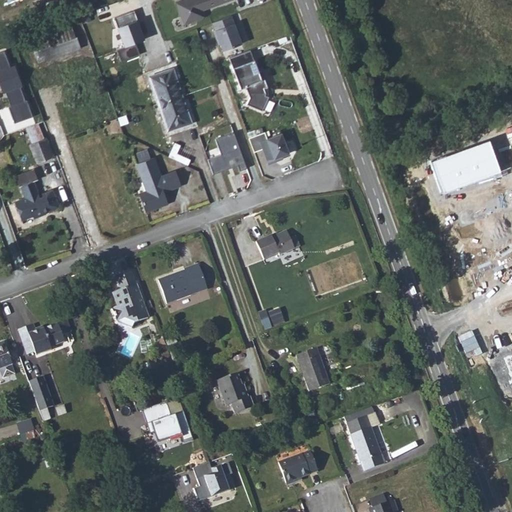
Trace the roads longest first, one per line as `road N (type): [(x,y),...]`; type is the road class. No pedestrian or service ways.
road 1 (secondary): [(304,0),(489,511)]
road 2 (residential): [(0,290),(333,171)]
road 3 (unknown): [(268,194),(207,35)]
